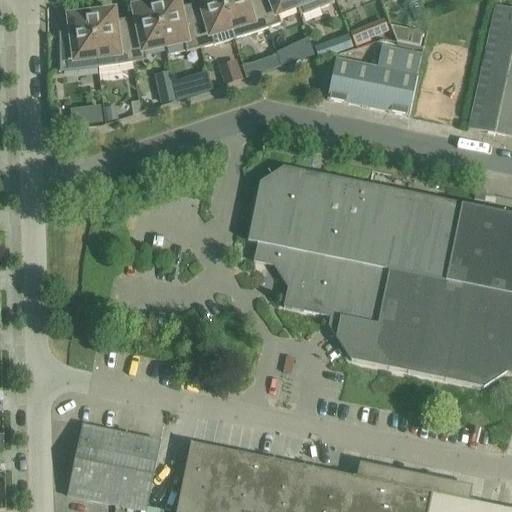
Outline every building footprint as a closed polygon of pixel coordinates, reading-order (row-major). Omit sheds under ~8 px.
[(198,0),(200,4),(190,7),(201,50),(215,46),(233,41),(231,31),(232,31),(222,0),(198,0)] [(268,30),(257,0),(222,0),(232,31),(231,31),(233,41),(255,35),(268,30)] [(297,9),(293,0),(257,0),(268,30),(282,25),(278,16),(297,9)] [(293,0),(297,9),(300,18),(333,5),(330,0),(293,0)] [(201,50),(190,7),(179,10),(178,3),(170,5),(169,2),(155,5),(165,48),(184,44),(186,54),(201,50)] [(165,48),(155,5),(141,8),(142,11),(134,13),(135,19),(125,21),(133,65),(147,62),(145,52),(165,48)] [(511,12),(495,9),(469,131),(469,132),(511,141),(511,12)] [(133,65),(125,21),(115,23),(114,16),(106,17),(105,14),(91,16),(98,70),(119,67),(133,65)] [(98,70),(91,16),(77,18),(77,21),(69,22),(70,28),(59,29),(60,74),(77,73),(98,70)] [(365,28),(350,34),(356,49),(371,43),(370,41),(365,28)] [(396,30),(392,29),(395,35),(398,45),(420,49),(423,35),(403,31),(396,30)] [(349,36),(340,39),(345,52),(354,49),(350,38),(349,36)] [(335,62),(327,102),(409,119),(417,79),(416,79),(417,74),(421,57),(381,48),(377,70),(335,62)] [(289,54),(277,58),(280,69),(292,65),(289,54)] [(277,58),(243,69),(246,80),(267,73),(278,69),(280,69),(277,58)] [(224,88),(244,81),(237,61),(218,68),(224,88)] [(188,80),(172,85),(177,104),(191,99),(188,80)] [(150,96),(139,98),(141,111),(153,109),(150,96)] [(100,107),(93,108),(95,124),(102,123),(100,107)] [(115,108),(104,110),(106,123),(118,121),(115,108)] [(511,218),(284,170),(260,186),(248,244),(258,246),(254,265),(282,271),(290,280),(284,309),(331,319),(329,328),(351,363),(484,391),(506,376),(511,376),(511,218)] [(484,205),(486,198),(486,195),(477,193),(475,203),(484,205)] [(82,428),(74,466),(67,497),(136,511),(146,511),(161,445),(82,428)] [(261,511),(272,462),(191,445),(176,511),(261,511)] [(261,511),(304,511),(312,471),(272,462),(261,511)] [(428,511),(432,496),(312,471),(304,511),(428,511)] [(470,511),(472,506),(472,504),(432,496),(428,511),(470,511)]
